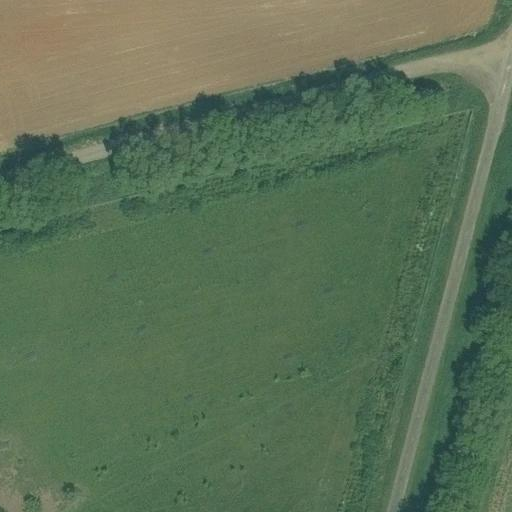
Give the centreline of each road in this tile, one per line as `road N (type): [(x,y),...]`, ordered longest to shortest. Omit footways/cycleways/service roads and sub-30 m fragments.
road 1 (unclassified): [(511,46),(0,182)]
road 2 (unclassified): [(511,68),(397,511)]
